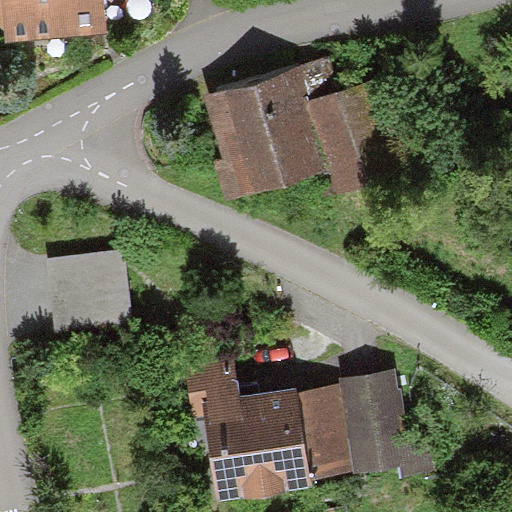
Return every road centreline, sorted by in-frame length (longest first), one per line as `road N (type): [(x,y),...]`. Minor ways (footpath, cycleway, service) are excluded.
road 1 (residential): [(511,391),(311,279),(21,141)]
road 2 (residential): [(21,141),(218,35),(400,0)]
